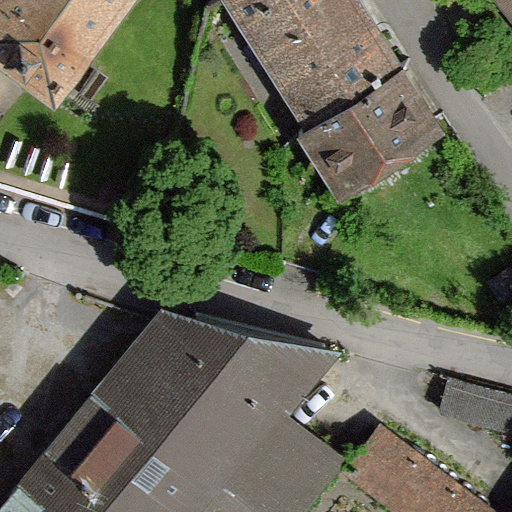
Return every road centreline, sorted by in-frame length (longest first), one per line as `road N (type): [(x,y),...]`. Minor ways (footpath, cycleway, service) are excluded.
road 1 (residential): [(511,365),(154,277),(0,224)]
road 2 (residential): [(511,167),(402,0)]
